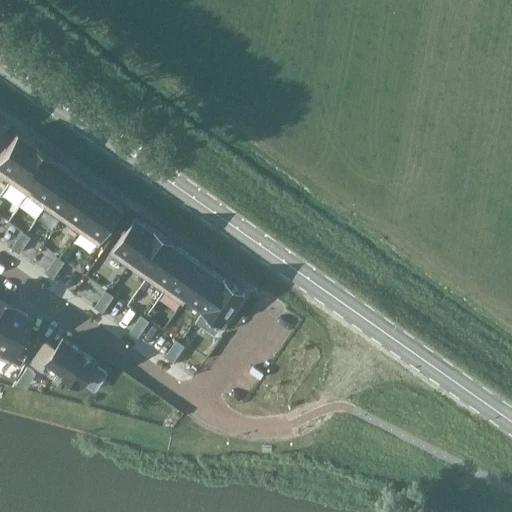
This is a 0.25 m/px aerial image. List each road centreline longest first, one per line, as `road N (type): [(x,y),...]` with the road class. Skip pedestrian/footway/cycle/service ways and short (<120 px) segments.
road 1 (primary): [(379,330),(0,64)]
road 2 (residential): [(0,267),(217,417),(278,429),(329,399)]
road 3 (primary): [(511,423),(379,330)]
